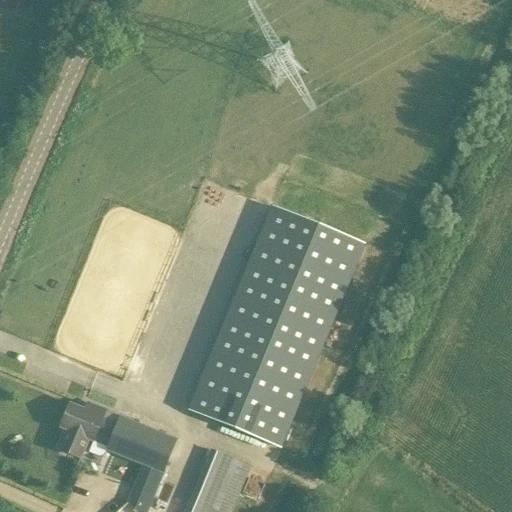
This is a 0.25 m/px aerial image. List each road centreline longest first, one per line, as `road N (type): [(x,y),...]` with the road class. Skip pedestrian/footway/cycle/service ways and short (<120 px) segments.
road 1 (unknown): [(0,338),(152,417),(173,391),(220,261)]
road 2 (tertiary): [(0,250),(108,0)]
